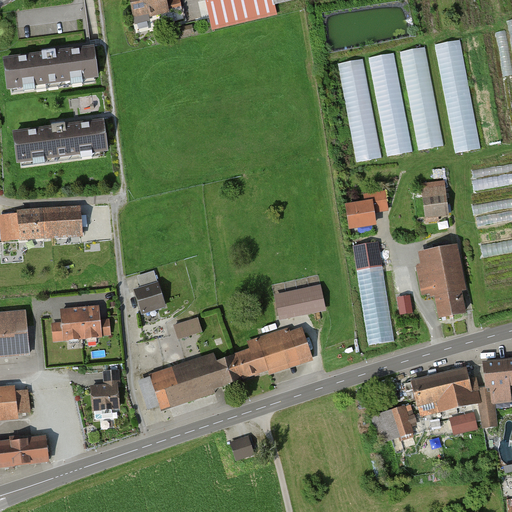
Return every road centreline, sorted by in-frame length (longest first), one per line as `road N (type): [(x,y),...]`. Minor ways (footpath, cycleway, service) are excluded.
road 1 (primary): [(0,499),(511,332)]
road 2 (track): [(116,197),(134,387),(154,445)]
road 3 (unknown): [(384,222),(440,351)]
